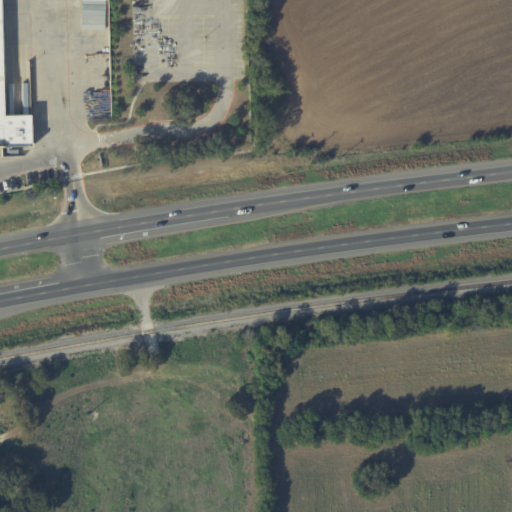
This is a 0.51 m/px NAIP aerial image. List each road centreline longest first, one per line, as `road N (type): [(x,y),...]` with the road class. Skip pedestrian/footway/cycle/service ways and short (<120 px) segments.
road 1 (trunk): [(0,301),(511,224)]
road 2 (trunk): [(511,173),(0,248)]
